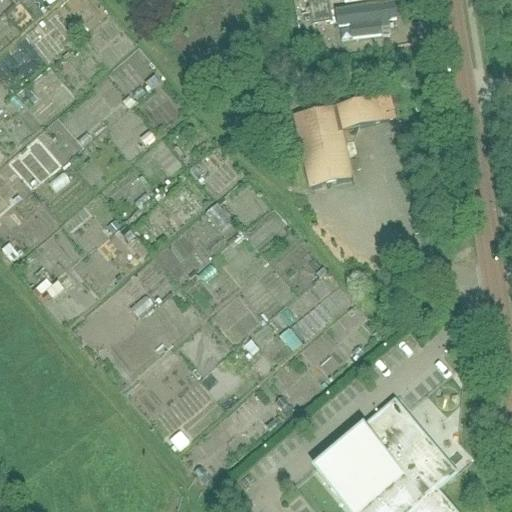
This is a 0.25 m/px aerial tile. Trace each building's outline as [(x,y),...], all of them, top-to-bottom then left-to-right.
[(310,16),(331,12),(328,0),(327,0),(308,3),(310,16)] [(332,0),(334,8),(385,0),(332,0)] [(341,50),(410,38),(404,4),(335,15),(341,50)] [(331,12),(310,16),(312,28),(333,25),(331,12)] [(165,128),(179,117),(162,95),(148,106),(165,128)] [(312,193),(351,184),(340,136),(380,127),(375,103),(295,121),(312,193)] [(247,184),(227,197),(247,228),(267,215),(247,184)] [(200,248),(208,263),(226,253),(218,238),(200,248)] [(325,282),(288,306),(296,318),(333,294),(325,282)] [(321,329),(342,308),(330,296),(309,316),(321,329)] [(292,331),(299,346),(308,342),(302,327),(292,331)] [(287,333),(277,342),(290,358),(300,349),(287,333)] [(415,511),(435,494),(454,477),(441,463),(437,466),(428,457),(430,456),(389,412),(364,435),(363,434),(316,475),(347,511),(415,511)] [(445,511),(432,497),(435,494),(415,511),(445,511)]
